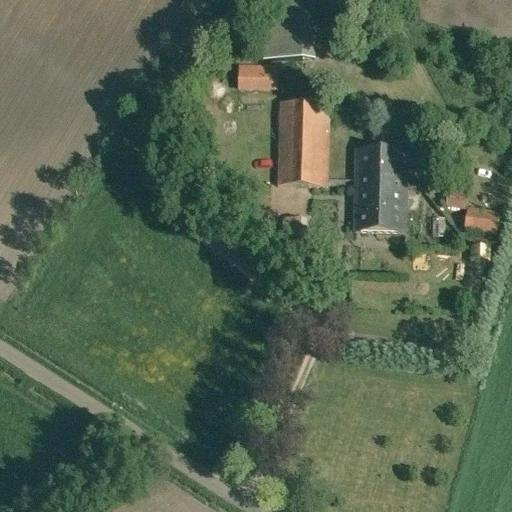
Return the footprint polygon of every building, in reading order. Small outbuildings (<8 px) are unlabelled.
[(276,0),(274,60),(323,63),(326,2),(276,0)] [(239,91),(276,92),(276,69),(238,68),(239,91)] [(329,108),(281,106),(279,188),(327,190),(329,108)] [(357,155),(357,195),(405,196),(406,156),(357,155)] [(448,191),(446,209),(467,212),(469,193),(448,191)] [(405,235),(405,196),(357,195),(356,234),(405,235)] [(468,210),(464,233),(497,238),(500,215),(468,210)] [(278,213),(251,211),(249,237),(276,239),(278,213)] [(433,221),(433,239),(445,239),(445,221),(433,221)]
